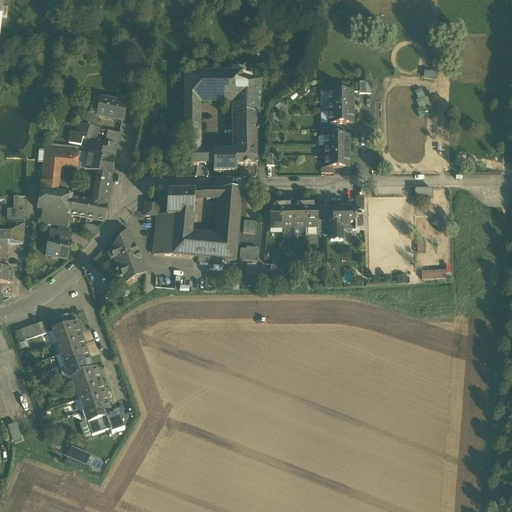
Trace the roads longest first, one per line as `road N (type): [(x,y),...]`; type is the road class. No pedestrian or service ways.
road 1 (residential): [(118,221),(156,183),(492,187)]
road 2 (residential): [(74,269),(124,407)]
